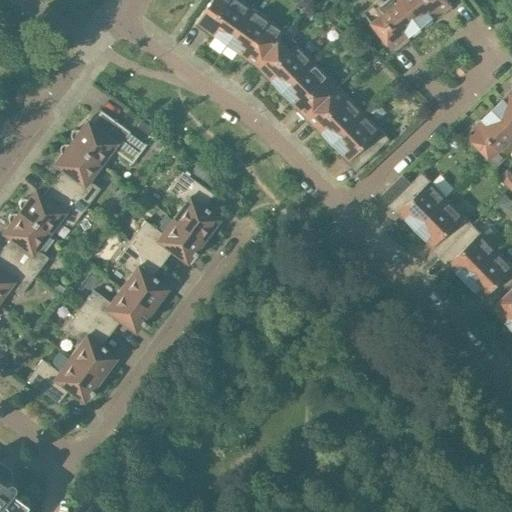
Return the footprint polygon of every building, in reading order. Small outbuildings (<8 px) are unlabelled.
[(243,0),(214,0),(197,25),(208,32),(210,30),(219,36),(216,39),(217,39),(215,41),(223,46),(222,47),(225,49),(254,8),(243,0)] [(319,0),(316,4),(323,9),(329,0),(319,0)] [(422,26),(401,0),(388,0),(387,1),(384,0),(378,0),(364,11),(396,52),(406,43),(404,41),(422,26)] [(401,0),(422,26),(441,12),(443,15),(453,7),(448,0),(401,0)] [(304,13),(311,19),(316,12),(309,7),(304,13)] [(236,53),(237,53),(239,50),(248,57),(246,59),(256,67),(287,31),(254,8),(225,49),(227,50),(228,50),(235,55),(236,53)] [(284,90),(315,60),(287,31),(256,67),(265,76),(267,74),(284,90)] [(368,58),(375,51),(367,43),(360,50),(368,58)] [(315,60),(284,90),(300,107),(297,110),(306,119),(340,86),(315,60)] [(510,92),(494,108),(511,127),(511,85),(508,90),(510,92)] [(333,142),(365,112),(340,86),(306,119),(315,128),(317,125),(333,142)] [(497,165),(511,151),(511,127),(494,108),(477,125),(474,122),(465,131),(497,165)] [(72,138),(70,140),(100,163),(112,148),(132,163),(147,143),(101,109),(91,122),(86,118),(77,130),(76,130),(75,130),(73,130),(72,131),(71,133),(71,134),(71,136),(72,138)] [(365,112),(333,142),(350,159),(347,161),(356,171),(390,138),(365,112)] [(148,135),(153,129),(141,120),(136,126),(148,135)] [(52,181),(86,206),(100,187),(89,179),(100,163),(70,140),(67,144),(66,144),(63,144),(62,145),(61,146),(60,148),(60,149),(60,151),(61,152),(53,162),(62,169),(52,181)] [(197,162),(191,171),(211,185),(217,177),(197,162)] [(183,203),(172,217),(203,240),(219,218),(204,207),(213,193),(182,170),(166,190),(183,203)] [(500,178),(511,190),(511,173),(508,170),(500,178)] [(401,212),(417,228),(448,198),(423,172),(411,183),(403,175),(383,194),(391,202),(389,205),(398,214),(401,212)] [(71,225),(86,206),(52,181),(43,194),(35,187),(25,200),(24,199),(22,199),(21,200),(19,201),(19,203),(18,204),(19,206),(20,207),(18,209),(49,232),(60,217),(71,225)] [(439,257),(473,224),(448,198),(417,228),(433,245),(431,248),(439,257)] [(1,250),(34,275),(48,256),(37,248),(49,232),(18,209),(15,214),(14,213),(12,213),(10,214),(9,215),(8,216),(8,218),(8,220),(9,221),(1,231),(10,238),(1,250)] [(186,262),(203,240),(172,217),(161,232),(145,219),(130,239),(162,263),(171,251),(186,262)] [(467,280),(498,250),(473,224),(439,257),(448,266),(451,263),(467,280)] [(152,276),(162,263),(130,239),(114,259),(131,272),(120,286),(151,309),(167,287),(152,276)] [(0,297),(8,286),(19,294),(34,275),(1,250),(0,251),(0,297)] [(489,309),(511,286),(511,264),(498,250),(467,280),(483,297),(481,299),(489,309)] [(134,331),(151,309),(120,286),(109,301),(93,288),(78,308),(110,332),(119,320),(134,331)] [(511,326),(511,286),(489,309),(498,318),(501,315),(511,326)] [(100,345),(110,332),(78,308),(63,329),(79,341),(68,356),(99,379),(116,356),(100,345)] [(9,359),(4,355),(0,355),(0,365),(3,368),(9,359)] [(83,400),(99,379),(68,356),(58,370),(42,358),(26,379),(58,403),(68,389),(83,400)] [(17,370),(16,364),(11,361),(4,369),(12,375),(17,370)] [(0,511),(19,511),(26,503),(10,491),(12,488),(12,482),(8,480),(7,472),(0,472),(0,511)]
